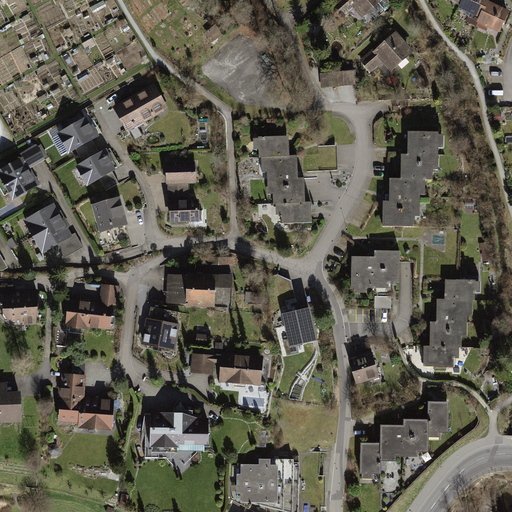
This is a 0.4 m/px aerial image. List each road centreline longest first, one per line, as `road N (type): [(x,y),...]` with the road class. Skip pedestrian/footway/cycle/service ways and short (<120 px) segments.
road 1 (residential): [(310,268),(357,186),(362,112),(320,100),(305,53),(272,0)]
road 2 (residential): [(334,511),(345,415),(342,331),(332,295),(310,268)]
road 3 (unknown): [(134,285),(106,273),(76,273),(53,286),(45,375)]
road 4 (residential): [(310,268),(235,240),(156,246)]
